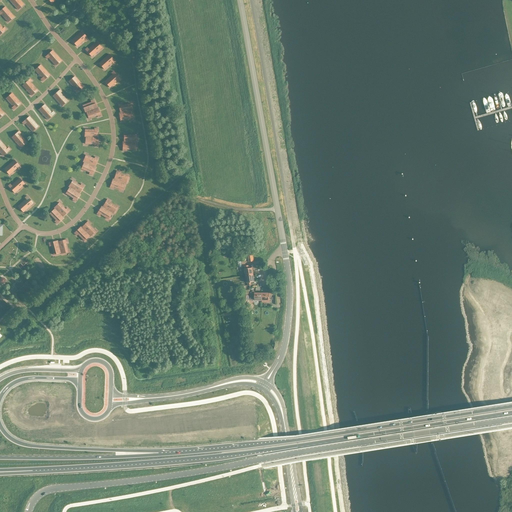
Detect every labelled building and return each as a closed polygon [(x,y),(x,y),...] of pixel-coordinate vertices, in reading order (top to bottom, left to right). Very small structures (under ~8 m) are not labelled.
[(9,0),(18,9),(18,10),(24,4),(23,4),(19,0),(9,0)] [(0,10),(0,12),(1,14),(0,14),(1,14),(8,21),(8,22),(14,17),(14,16),(13,17),(5,7),(5,6),(0,10)] [(86,40),(84,39),(87,37),(88,38),(88,39),(82,31),(81,31),(82,32),(72,41),(72,40),(71,40),(77,46),(76,46),(84,39),(86,40)] [(85,49),(91,57),(92,56),(91,56),(101,47),(101,48),(102,48),(96,42),(89,49),(87,47),(87,48),(88,49),(86,51),(85,50),(85,49)] [(45,57),(45,56),(47,55),(49,57),(47,58),(47,59),(49,57),(56,65),(55,65),(55,66),(61,60),(52,51),(52,50),(45,57)] [(113,63),(112,62),(114,60),(115,61),(115,62),(115,61),(109,54),(109,55),(99,63),(98,63),(104,69),(112,62),(113,63)] [(42,81),(50,75),(49,75),(40,65),(41,65),(40,64),(34,70),(35,70),(42,78),(40,79),(41,79),(42,78),(44,80),(42,81)] [(111,73),(112,75),(105,82),(104,81),(104,82),(109,88),(110,87),(109,87),(119,78),(119,79),(120,78),(113,71),(113,72),(113,71),(115,73),(113,75),(111,73)] [(74,91),(75,91),(75,90),(76,89),(78,91),(76,92),(76,93),(84,86),(83,86),(74,76),(75,76),(74,76),(68,81),(69,81),(76,89),(74,91)] [(30,79),(22,85),(23,85),(32,95),(31,95),(37,90),(30,82),(32,81),(31,81),(30,82),(28,80),(29,79),(30,79)] [(60,90),(60,89),(52,96),(53,96),(62,105),(61,106),(62,106),(68,101),(67,100),(67,101),(60,93),(62,91),(61,91),(61,92),(60,93),(58,91),(60,89),(60,90)] [(11,107),(12,108),(12,107),(13,106),(15,108),(14,109),(13,109),(13,110),(21,103),(20,103),(11,93),(12,93),(6,98),(13,106),(11,107)] [(85,112),(98,107),(96,108),(94,101),(94,99),(93,99),(94,101),(91,102),(91,100),(90,100),(91,102),(82,105),(82,106),(83,105),(84,109),(85,109),(86,112),(85,112)] [(119,113),(132,111),(132,110),(131,111),(131,108),(132,107),(131,104),(131,103),(122,105),(122,103),(122,105),(119,106),(118,104),(119,106),(120,113),(119,113)] [(53,112),(53,111),(51,113),(44,105),(44,104),(38,109),(39,110),(39,109),(48,119),(47,119),(47,120),(55,113),(54,113),(53,115),(51,113),(53,111),(53,112)] [(98,107),(85,112),(87,112),(88,114),(87,115),(89,118),(88,118),(88,119),(97,115),(98,117),(97,115),(100,114),(101,116),(100,114),(98,108),(98,107)] [(132,111),(119,113),(120,120),(120,122),(121,122),(120,120),(123,120),(124,121),(124,119),(133,118),(132,118),(132,114),(131,114),(130,111),(132,111)] [(22,122),(22,123),(22,122),(23,121),(25,123),(24,124),(24,125),(25,123),(32,131),(32,132),(38,126),(29,116),(22,122)] [(84,136),(98,137),(97,137),(97,130),(98,128),(97,128),(97,130),(94,130),(94,128),(94,130),(85,129),(85,133),(85,136),(84,136)] [(19,131),(11,137),(12,137),(21,147),(20,147),(21,147),(26,142),(19,134),(21,133),(20,133),(19,134),(17,132),(18,131),(19,131)] [(122,142),(136,142),(135,142),(135,139),(136,139),(136,135),(127,135),(127,133),(127,135),(124,135),(124,133),(124,135),(124,142),(122,142)] [(98,137),(84,136),(84,137),(86,137),(86,140),(85,140),(85,144),(85,143),(85,144),(94,144),(94,146),(94,144),(98,144),(97,146),(98,146),(98,144),(97,144),(98,137)] [(8,147),(6,148),(0,141),(0,151),(3,155),(3,156),(10,149),(8,151),(7,149),(8,147)] [(136,142),(122,142),(123,142),(123,149),(122,149),(122,151),(123,151),(123,149),(126,149),(126,151),(126,149),(135,149),(135,145),(134,145),(134,142),(136,142)] [(83,162),(96,167),(94,166),(97,160),(98,158),(97,160),(94,158),(95,157),(94,158),(85,155),(86,155),(84,159),(85,159),(84,162),(83,161),(83,162)] [(20,167),(21,167),(14,160),(4,169),(9,175),(9,174),(17,167),(18,169),(19,169),(18,168),(18,169),(17,167),(19,165),(20,167)] [(96,167),(83,162),(85,162),(83,165),(81,169),(81,168),(81,169),(89,172),(89,174),(90,172),(93,174),(92,175),(93,173),(95,167),(96,167)] [(114,179),(113,179),(112,179),(126,184),(126,183),(125,183),(126,180),(128,177),(119,174),(120,172),(119,174),(116,172),(117,171),(116,171),(116,173),(114,179)] [(8,186),(14,193),(15,193),(14,192),(24,184),(25,184),(19,178),(12,185),(10,184),(11,186),(9,187),(8,186)] [(126,184),(112,179),(113,179),(110,186),(109,188),(110,188),(110,186),(113,187),(113,189),(113,187),(122,190),(123,186),(124,183),(125,184),(126,184)] [(68,186),(80,194),(79,193),(83,187),(84,186),(83,187),(80,185),(81,184),(80,185),(72,180),(72,181),(70,184),(71,184),(69,187),(68,186)] [(80,194),(68,186),(68,187),(70,188),(68,190),(66,193),(65,193),(73,198),(72,200),(73,198),(76,200),(75,202),(76,200),(80,194)] [(25,198),(25,197),(24,198),(26,199),(18,206),(23,212),(33,203),(27,196),(26,196),(27,196),(28,197),(26,199),(25,198)] [(102,207),(101,206),(113,214),(113,213),(112,213),(114,210),(114,211),(116,207),(117,208),(117,207),(109,203),(110,201),(109,202),(106,201),(107,199),(106,201),(102,207)] [(54,208),(63,218),(64,217),(63,216),(67,212),(68,212),(69,210),(68,211),(66,209),(67,208),(65,209),(59,202),(59,203),(56,206),(57,206),(54,208),(54,207),(54,208)] [(113,214),(101,206),(98,212),(97,212),(96,214),(97,212),(100,214),(99,216),(100,214),(108,219),(110,215),(109,215),(111,213),(113,214)] [(63,218),(54,208),(55,209),(53,211),(52,211),(50,213),(49,213),(56,220),(54,221),(55,221),(56,220),(58,222),(57,224),(58,222),(63,217),(63,218)] [(80,227),(90,237),(89,236),(92,234),(95,232),(89,225),(90,224),(89,225),(87,223),(88,221),(86,223),(81,228),(80,227)] [(90,237),(80,227),(76,232),(75,231),(74,233),(75,232),(77,234),(76,235),(76,236),(78,234),(84,241),(87,238),(86,237),(88,235),(90,237)] [(57,240),(61,254),(61,253),(64,252),(64,253),(67,252),(68,252),(65,243),(67,243),(67,242),(65,243),(65,240),(66,239),(64,240),(58,242),(57,240)] [(61,254),(57,240),(57,241),(50,242),(48,243),(50,242),(51,245),(49,246),(51,246),(53,255),(54,255),(54,254),(57,253),(60,252),(61,254)] [(250,282),(254,282),(252,267),(248,268),(248,265),(245,266),(245,268),(244,269),(247,283),(248,285),(251,285),(250,282)] [(25,280),(23,283),(20,280),(15,285),(18,288),(15,291),(21,297),(31,286),(25,280)] [(272,295),(272,292),(269,292),(269,293),(254,293),(255,292),(251,291),(251,295),(254,295),(254,300),(269,300),(269,295),(272,295)] [(0,318),(11,307),(0,296),(0,318)]
